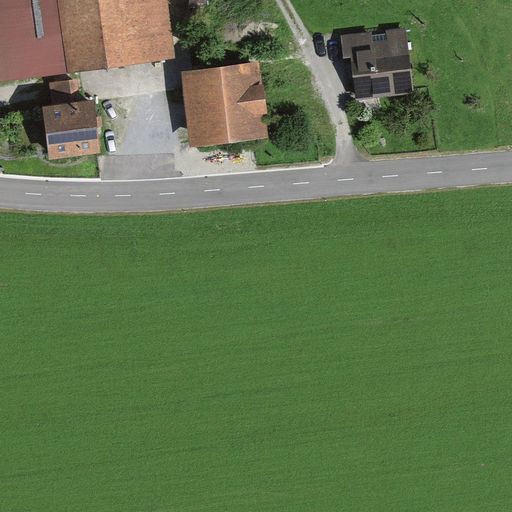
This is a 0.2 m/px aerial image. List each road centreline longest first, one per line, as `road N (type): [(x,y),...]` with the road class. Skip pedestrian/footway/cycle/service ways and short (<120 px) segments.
road 1 (tertiary): [(0,195),(178,195),(511,168)]
road 2 (track): [(279,0),(339,111),(353,180)]
